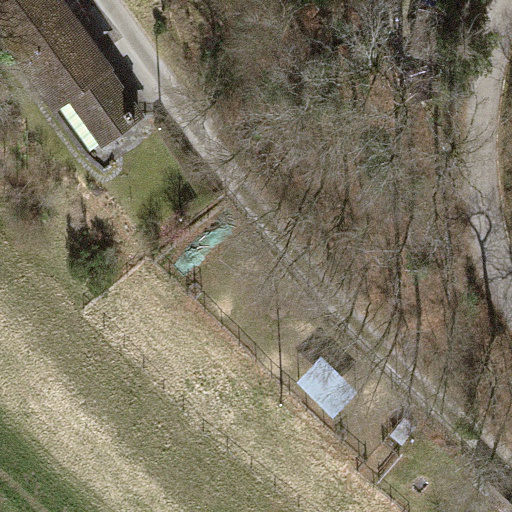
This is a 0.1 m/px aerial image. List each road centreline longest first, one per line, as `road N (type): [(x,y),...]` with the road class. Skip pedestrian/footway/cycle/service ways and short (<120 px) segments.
road 1 (track): [(511,476),(439,415),(293,262),(103,0)]
road 2 (unclassified): [(511,0),(484,100),(481,170),(488,233),(511,295)]
